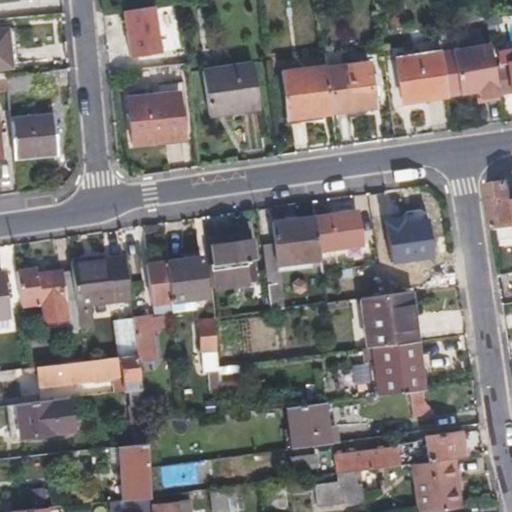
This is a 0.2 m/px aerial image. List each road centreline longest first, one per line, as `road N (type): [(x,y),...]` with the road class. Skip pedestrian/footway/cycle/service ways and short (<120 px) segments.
road 1 (residential): [(100,209),(461,151)]
road 2 (residential): [(511,481),(461,151)]
road 3 (residential): [(100,209),(79,0)]
